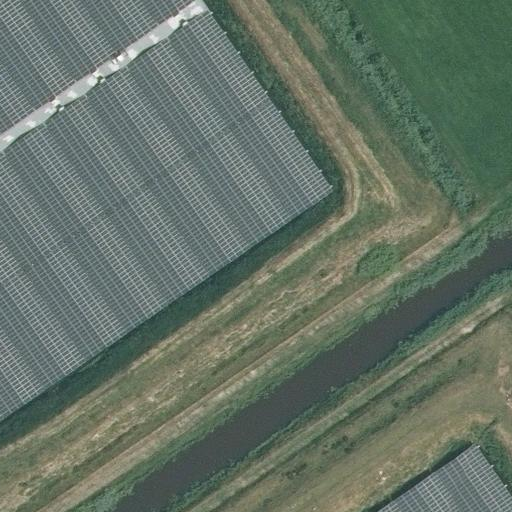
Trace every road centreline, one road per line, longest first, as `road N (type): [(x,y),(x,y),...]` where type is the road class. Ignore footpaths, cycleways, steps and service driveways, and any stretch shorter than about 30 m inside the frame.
road 1 (track): [(62,511),(460,223)]
road 2 (track): [(511,293),(198,511)]
